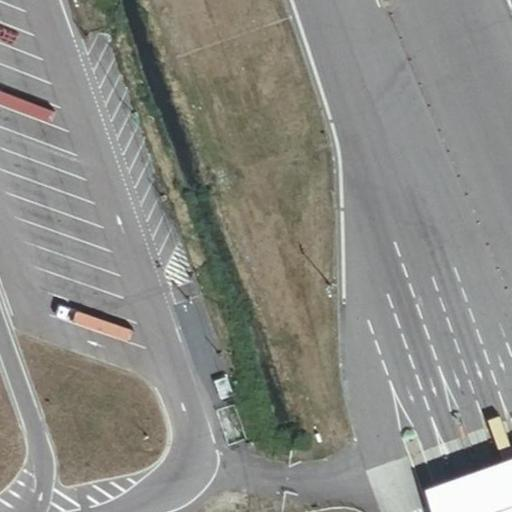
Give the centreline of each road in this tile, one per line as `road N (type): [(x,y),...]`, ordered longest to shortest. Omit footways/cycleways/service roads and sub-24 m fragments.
road 1 (unclassified): [(342,0),(511,455)]
road 2 (unclassified): [(511,162),(453,0)]
